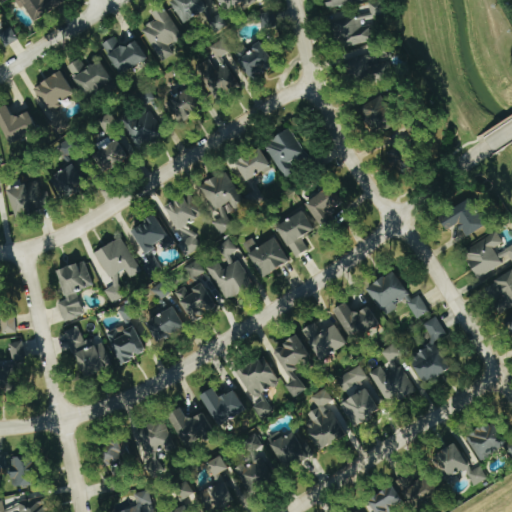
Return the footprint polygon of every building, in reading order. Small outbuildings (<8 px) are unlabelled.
[(57,0),(16,0),(21,8),(25,6),(33,22),(54,10),(51,4),(57,0)] [(170,0),(183,24),(208,10),(202,0),(170,0)] [(218,0),(228,16),(253,0),(218,0)] [(183,38),(164,6),(152,13),(156,21),(142,29),(161,62),(175,55),(169,46),(183,38)] [(208,20),(215,33),(228,27),(222,13),(208,20)] [(262,29),(275,28),(274,13),(261,13),(262,29)] [(336,19),(337,46),(375,44),(374,26),(363,26),(363,18),(336,19)] [(103,44),(119,75),(148,60),(137,41),(122,49),(116,37),(103,44)] [(232,51),(225,39),(210,47),(217,60),(232,51)] [(262,42),(253,46),(256,52),(240,59),(250,81),(274,71),(262,42)] [(349,61),(355,87),(394,78),(390,61),(372,65),(370,56),(349,61)] [(86,69),(82,59),(69,65),(83,97),(112,83),(103,62),(86,69)] [(228,66),(217,72),(211,62),(199,69),(216,100),(240,87),(228,66)] [(36,86),(48,110),(75,97),(64,73),(36,86)] [(201,114),(192,90),(170,98),(179,122),(201,114)] [(377,136),(400,122),(383,95),(361,109),(377,136)] [(14,119),(8,106),(0,109),(0,124),(10,145),(38,131),(29,112),(14,119)] [(142,151),(166,132),(147,109),(123,128),(142,151)] [(107,135),(119,128),(111,112),(98,119),(107,135)] [(284,178),(296,172),(291,162),(305,154),(291,129),(265,144),(284,178)] [(58,146),(66,159),(80,150),(72,137),(58,146)] [(389,151),(399,177),(413,171),(402,146),(389,151)] [(272,170),(262,150),(237,162),(250,190),(245,192),(250,204),(262,198),(253,179),(272,170)] [(50,177),(60,200),(86,188),(75,166),(50,177)] [(201,185),(220,219),(214,223),(221,235),(234,227),(223,207),(230,202),(235,211),(245,205),(225,171),(201,185)] [(47,190),(41,192),(39,182),(8,189),(15,217),(51,208),(47,190)] [(318,227),(334,221),(331,214),(343,210),(336,190),(308,199),(318,227)] [(167,206),(177,233),(185,230),(187,234),(185,235),(188,242),(181,244),(186,256),(201,250),(190,221),(198,218),(196,212),(199,211),(193,196),(167,206)] [(447,232),(458,225),(467,238),(487,225),(470,200),(440,220),(447,232)] [(309,251),(302,238),(314,232),(305,213),(278,226),(293,258),(309,251)] [(169,237),(157,216),(132,232),(147,256),(157,249),(154,246),(169,237)] [(478,279),(511,260),(511,246),(497,255),(494,249),(503,243),(498,233),(463,251),(478,279)] [(142,272),(122,238),(95,253),(114,286),(106,291),(113,303),(127,295),(116,277),(126,271),(131,279),(142,272)] [(264,278),(290,262),(275,238),(259,248),(253,238),(243,244),(264,278)] [(237,251),(231,239),(218,246),(229,266),(234,263),(230,255),(237,251)] [(185,267),(191,282),(206,276),(200,261),(185,267)] [(222,269),(220,263),(210,266),(224,300),(253,288),(242,261),(222,269)] [(85,316),(78,292),(93,287),(86,262),(57,271),(66,300),(59,303),(64,322),(85,316)] [(399,308),(396,305),(410,294),(393,272),(367,292),(387,317),(399,308)] [(511,272),(492,285),(508,311),(511,308),(511,272)] [(152,289),(157,301),(170,295),(165,283),(152,289)] [(185,286),(175,292),(193,323),(219,308),(204,283),(189,292),(185,286)] [(417,319),(430,312),(421,296),(408,303),(417,319)] [(126,323),(138,316),(131,303),(119,309),(126,323)] [(335,311),(352,342),(380,326),(369,307),(354,316),(347,304),(335,311)] [(147,323),(159,344),(186,328),(174,307),(147,323)] [(410,358),(425,385),(451,370),(435,342),(448,335),(437,317),(424,325),(435,343),(410,358)] [(0,326),(3,326),(3,334),(16,334),(16,318),(0,318),(0,326)] [(321,333),(317,323),(304,329),(319,361),(347,347),(337,325),(321,333)] [(113,367),(103,343),(94,347),(92,339),(85,342),(79,327),(66,332),(85,379),(113,367)] [(147,353),(135,327),(120,334),(118,329),(106,334),(122,365),(147,353)] [(311,359),(298,337),(275,351),(293,382),(287,386),(294,398),(307,391),(294,369),(311,359)] [(26,360),(22,340),(9,343),(13,362),(26,360)] [(383,352),(391,363),(403,355),(394,344),(383,352)] [(256,399),(281,381),(263,358),(239,377),(256,399)] [(344,393),(368,378),(361,366),(337,380),(344,393)] [(388,376),(381,366),(369,374),(392,407),(417,390),(401,367),(388,376)] [(0,391),(15,392),(15,369),(0,368),(0,391)] [(311,397),(318,409),(308,415),(313,423),(306,427),(320,450),(346,435),(328,404),(333,401),(326,389),(311,397)] [(341,406),(355,428),(381,411),(366,389),(341,406)] [(201,397),(218,427),(246,411),(234,391),(220,399),(214,390),(201,397)] [(254,406),(261,419),(273,412),(266,399),(254,406)] [(204,414),(189,421),(182,409),(169,416),(186,449),(214,434),(204,414)] [(481,461),(508,445),(494,420),(467,436),(481,461)] [(163,447),(165,452),(175,447),(164,422),(139,433),(147,454),(163,447)] [(271,444),(285,468),(311,454),(297,429),(271,444)] [(107,465),(137,459),(132,437),(103,443),(107,465)] [(436,454),(450,479),(470,468),(456,443),(436,454)] [(0,455),(0,471),(12,470),(13,486),(35,485),(33,456),(6,458),(6,455),(0,455)] [(272,456),(243,464),(250,486),(278,478),(272,456)] [(475,486),(488,479),(481,466),(468,473),(475,486)] [(400,482),(409,506),(439,495),(430,471),(400,482)] [(187,481),(174,487),(181,500),(193,495),(187,481)] [(210,511),(211,511),(234,503),(225,482),(202,491),(210,511)] [(369,498),(376,511),(397,511),(398,511),(395,506),(403,501),(394,485),(369,498)] [(153,503),(148,490),(135,494),(138,505),(118,511),(144,511),(142,507),(153,503)] [(48,511),(44,498),(18,506),(20,511),(48,511)]
